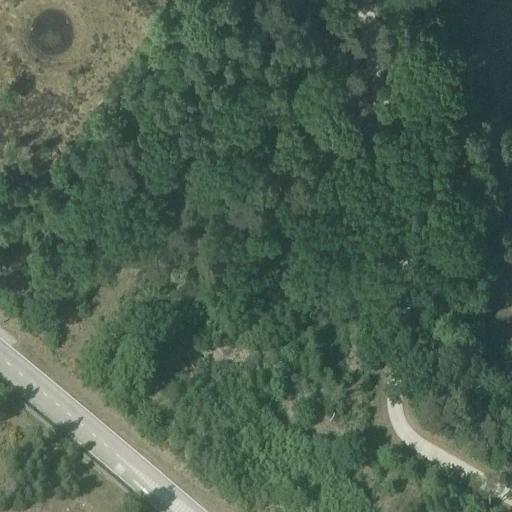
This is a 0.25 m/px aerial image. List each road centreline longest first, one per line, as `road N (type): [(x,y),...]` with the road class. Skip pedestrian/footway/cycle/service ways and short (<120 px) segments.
road 1 (unclassified): [(511,500),(419,448),(393,413),(411,229),(364,0)]
road 2 (unclassified): [(178,511),(0,362)]
